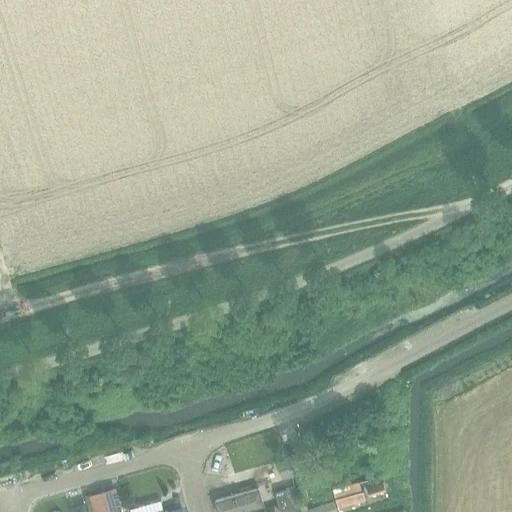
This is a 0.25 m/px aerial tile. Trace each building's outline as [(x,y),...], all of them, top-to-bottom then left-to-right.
[(317,469),(312,453),(311,449),(286,457),(278,459),(284,479),(317,469)] [(360,480),(334,489),(340,505),(366,497),(360,480)] [(382,482),(367,486),(369,494),(385,490),(382,482)] [(118,511),(112,488),(87,495),(91,511),(118,511)] [(258,488),(211,501),(214,511),(236,511),(262,505),(258,488)] [(278,504),(299,498),(296,488),(275,494),(278,504)] [(299,498),(278,504),(280,511),(284,511),(301,507),(299,498)] [(333,500),(309,508),(310,511),(336,511),(337,511),(333,500)]
